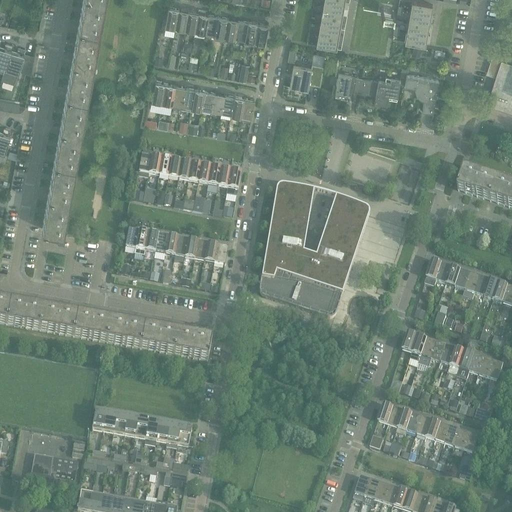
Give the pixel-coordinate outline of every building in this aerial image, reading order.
[(83,0),(78,29),(99,32),(105,0),(83,0)] [(343,8),(344,2),(349,2),(349,0),(323,0),(323,5),(343,8)] [(430,15),(432,5),(411,1),(410,12),(430,15)] [(346,19),(347,15),(342,15),(343,8),(323,5),(321,15),(346,19)] [(169,8),(164,31),(174,33),(175,27),(179,9),(169,8)] [(189,11),(179,9),(175,27),(185,29),(189,11)] [(185,29),(195,30),(198,13),(189,11),(185,29)] [(428,26),(430,15),(410,12),(408,22),(428,26)] [(208,15),(198,13),(195,30),(205,32),(208,15)] [(205,32),(215,34),(218,16),(208,15),(205,32)] [(340,28),(341,22),(345,23),(346,19),(321,15),(319,25),(340,28)] [(228,18),(218,16),(215,34),(225,36),(228,18)] [(234,42),(234,37),(238,20),(228,18),(225,36),(224,40),(234,42)] [(247,22),(238,20),(234,37),(244,39),(247,22)] [(253,45),(254,41),(257,23),(247,22),(244,39),(243,43),(253,45)] [(427,36),(428,26),(408,22),(406,32),(427,36)] [(268,25),(257,23),(254,41),(264,43),(268,25)] [(342,39),(343,35),(338,35),(340,28),(319,25),(317,35),(342,39)] [(78,29),(72,62),(93,66),(99,32),(78,29)] [(425,46),(427,36),(406,32),(404,42),(425,46)] [(336,49),(337,42),(342,43),(342,39),(317,35),(316,45),(336,49)] [(0,65),(5,67),(11,50),(13,46),(7,44),(5,49),(0,46),(0,65)] [(5,67),(1,79),(15,83),(25,50),(20,48),(18,53),(11,50),(5,67)] [(290,50),(288,61),(294,63),(296,51),(290,50)] [(511,57),(498,53),(491,72),(497,74),(496,78),(487,104),(497,107),(511,112),(511,57)] [(72,62),(66,96),(87,100),(93,66),(72,62)] [(289,87),(295,88),(307,90),(308,84),(320,86),(324,67),(312,65),(311,68),(293,65),(289,87)] [(348,91),(359,93),(362,79),(350,77),(351,75),(338,73),(334,95),(347,97),(348,91)] [(438,80),(406,75),(404,85),(415,87),(415,89),(415,91),(416,93),(416,95),(415,96),(416,96),(417,96),(418,97),(420,98),(422,99),(423,100),(422,110),(432,112),(438,80)] [(378,81),(362,79),(359,93),(375,96),(374,102),(387,105),(387,104),(386,104),(387,99),(396,100),(401,77),(400,77),(400,79),(385,77),(385,81),(378,80),(378,81)] [(161,106),(165,84),(155,82),(151,104),(161,106)] [(171,107),(175,86),(165,84),(161,106),(171,107)] [(181,109),(185,87),(175,86),(171,107),(181,109)] [(191,111),(195,89),(185,87),(181,109),(191,111)] [(201,109),(205,91),(195,89),(191,111),(201,113),(201,109)] [(214,93),(205,91),(201,109),(211,110),(214,93)] [(224,95),(214,93),(211,110),(221,112),(224,95)] [(234,96),(224,95),(221,112),(231,114),(234,96)] [(66,96),(60,129),(81,133),(87,100),(66,96)] [(240,120),(244,98),(234,96),(231,114),(230,118),(240,120)] [(254,100),(244,98),(240,120),(250,122),(254,100)] [(188,126),(189,122),(181,121),(180,132),(200,133),(200,126),(188,126)] [(227,139),(229,130),(216,127),(214,136),(227,139)] [(4,133),(0,131),(0,157),(2,158),(11,130),(5,128),(4,133)] [(75,167),(81,133),(60,129),(54,163),(75,167)] [(142,157),(137,180),(148,182),(149,176),(152,159),(142,157)] [(162,161),(152,159),(149,176),(158,178),(162,161)] [(171,162),(162,161),(158,178),(168,180),(171,162)] [(181,164),(171,162),(168,180),(178,182),(181,164)] [(54,163),(48,196),(69,200),(75,167),(54,163)] [(191,166),(181,164),(178,182),(188,183),(191,166)] [(201,168),(191,166),(188,183),(198,185),(201,168)] [(211,169),(201,168),(198,185),(208,187),(211,169)] [(221,171),(211,169),(208,187),(217,189),(221,171)] [(217,189),(227,190),(231,173),(221,171),(217,189)] [(497,182),(465,171),(458,191),(490,202),(497,182)] [(241,175),(231,173),(227,190),(226,196),(236,198),(241,175)] [(511,209),(511,187),(497,182),(490,202),(511,209)] [(282,187),(281,187),(280,187),(279,188),(278,188),(277,189),(277,190),(276,191),(276,192),(259,290),(259,291),(259,292),(260,293),(260,294),(261,295),(261,296),(262,297),(263,298),(264,298),(327,319),(328,320),(329,320),(330,320),(331,320),(331,319),(333,319),(333,318),(334,317),(335,316),(336,315),(368,217),(369,216),(369,215),(369,214),(368,213),(368,212),(368,211),(367,211),(366,210),(365,210),(358,207),(350,204),(343,201),(335,199),(315,258),(303,254),(314,193),(298,189),(282,187)] [(146,189),(146,193),(136,192),(136,202),(155,203),(156,190),(146,189)] [(171,207),(174,197),(160,193),(158,204),(171,207)] [(42,230),(63,233),(69,200),(48,196),(42,230)] [(135,251),(138,234),(128,232),(125,249),(135,251)] [(138,234),(135,251),(134,256),(144,258),(145,253),(148,235),(138,234)] [(148,235),(145,253),(155,254),(158,237),(148,235)] [(168,239),(158,237),(155,254),(165,256),(168,239)] [(168,239),(165,256),(174,258),(178,241),(168,239)] [(188,242),(178,241),(174,258),(184,260),(188,242)] [(188,242),(184,260),(194,262),(198,244),(188,242)] [(207,246),(198,244),(194,262),(204,263),(207,246)] [(204,263),(214,265),(217,248),(207,246),(204,263)] [(227,249),(217,248),(214,265),(224,267),(227,249)] [(434,289),(436,283),(442,266),(432,263),(425,286),(434,289)] [(122,275),(130,276),(132,267),(123,266),(122,275)] [(451,269),(442,266),(436,283),(446,286),(451,269)] [(446,286),(455,289),(461,273),(451,269),(446,286)] [(471,276),(461,273),(455,289),(465,293),(471,276)] [(472,302),(474,296),(480,279),(471,276),(465,293),(463,298),(472,302)] [(490,282),(480,279),(474,296),(484,299),(490,282)] [(484,299),(493,302),(499,285),(490,282),(484,299)] [(509,289),(499,285),(493,302),(503,305),(509,289)] [(503,305),(511,308),(511,289),(509,289),(503,305)] [(0,324),(6,325),(9,304),(0,302),(0,324)] [(43,311),(9,304),(6,325),(39,332),(43,311)] [(417,310),(415,318),(425,320),(427,312),(417,310)] [(39,332),(73,338),(77,317),(43,311),(39,332)] [(439,313),(435,324),(444,327),(447,316),(439,313)] [(110,323),(77,317),(73,338),(106,344),(110,323)] [(106,344),(140,350),(144,329),(110,323),(106,344)] [(177,335),(144,329),(140,350),(173,356),(177,335)] [(211,341),(177,335),(173,356),(207,362),(211,341)] [(412,355),(418,338),(408,335),(402,352),(412,355)] [(493,345),(507,348),(509,339),(495,336),(493,345)] [(427,341),(418,338),(412,355),(410,361),(420,364),(421,358),(427,341)] [(437,345),(427,341),(421,358),(431,362),(437,345)] [(446,348),(437,345),(431,362),(441,365),(446,348)] [(456,351),(446,348),(441,365),(450,368),(456,351)] [(466,354),(456,351),(450,368),(460,371),(466,354)] [(475,357),(466,354),(460,371),(469,374),(475,357)] [(484,361),(475,357),(469,374),(479,378),(484,361)] [(494,364),(484,361),(479,378),(488,381),(494,364)] [(503,367),(494,364),(488,381),(498,384),(503,367)] [(394,380),(391,390),(399,393),(403,383),(394,380)] [(420,399),(422,390),(405,387),(403,396),(420,399)] [(462,403),(459,413),(474,418),(476,411),(469,408),(470,405),(462,403)] [(384,407),(378,424),(388,427),(393,410),(384,407)] [(393,410),(388,427),(397,430),(403,413),(393,410)] [(397,430),(396,435),(405,438),(407,433),(413,416),(403,413),(397,430)] [(95,414),(91,432),(103,434),(106,415),(95,414)] [(106,415),(103,434),(113,436),(116,417),(106,415)] [(413,416),(407,433),(417,437),(422,420),(413,416)] [(116,417),(113,436),(124,438),(127,419),(116,417)] [(127,419),(124,438),(134,440),(138,421),(127,419)] [(422,420),(417,437),(426,440),(432,423),(422,420)] [(138,421),(134,440),(145,442),(148,423),(138,421)] [(145,442),(144,447),(155,449),(156,444),(159,425),(148,423),(145,442)] [(432,423),(426,440),(436,443),(441,426),(432,423)] [(159,425),(156,444),(166,446),(170,427),(159,425)] [(441,426),(436,443),(445,446),(451,429),(441,426)] [(166,446),(166,449),(176,451),(177,448),(180,429),(170,427),(166,446)] [(180,429),(177,448),(188,450),(188,449),(192,449),(194,439),(190,439),(191,431),(180,429)] [(451,429),(445,446),(454,449),(460,432),(451,429)] [(460,432),(454,449),(464,453),(470,436),(460,432)] [(470,436),(464,453),(474,456),(479,439),(470,436)] [(0,456),(0,455),(7,456),(9,444),(0,442),(0,456)] [(34,456),(29,483),(52,488),(54,480),(74,483),(78,463),(34,456)] [(188,474),(189,468),(174,465),(172,472),(188,474)] [(460,478),(467,480),(470,469),(463,467),(460,478)] [(186,484),(187,478),(172,475),(171,480),(171,482),(186,484)] [(354,496),(352,501),(362,504),(362,503),(369,482),(359,479),(354,496)] [(362,503),(362,504),(372,507),(373,502),(379,485),(369,482),(362,503)] [(379,485),(373,502),(383,505),(388,488),(379,485)] [(388,488),(383,505),(392,508),(398,492),(388,488)] [(398,492),(392,508),(402,511),(407,495),(398,492)] [(80,494),(77,511),(88,511),(91,496),(80,494)] [(407,495),(402,511),(403,511),(412,511),(417,498),(407,495)] [(91,496),(88,511),(99,511),(102,498),(91,496)] [(113,500),(110,511),(121,511),(124,498),(113,496),(113,500)] [(102,498),(99,511),(110,511),(113,500),(102,498)] [(124,498),(121,511),(132,511),(134,504),(135,500),(124,498)] [(417,498),(412,511),(423,511),(427,501),(417,498)] [(427,501),(423,511),(433,511),(436,504),(427,501)] [(155,507),(154,511),(165,511),(166,509),(167,506),(167,504),(156,503),(155,507)]
